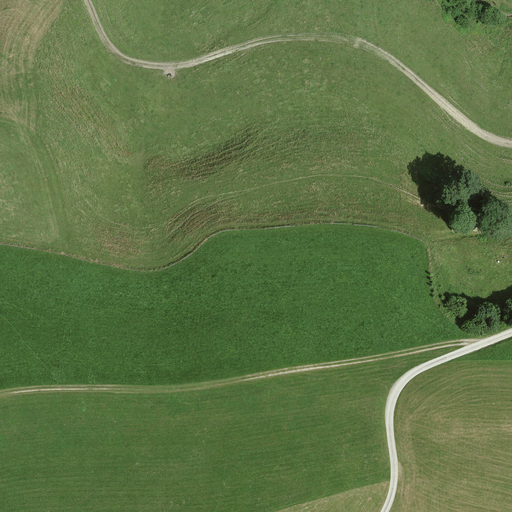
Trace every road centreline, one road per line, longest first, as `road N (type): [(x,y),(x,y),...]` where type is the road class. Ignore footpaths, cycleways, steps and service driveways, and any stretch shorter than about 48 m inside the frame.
road 1 (track): [(87,0),(104,41),(136,65),(176,68),(288,37),(368,48),(477,133),(511,146)]
road 2 (track): [(0,395),(211,388),(480,344)]
road 3 (track): [(384,511),(394,471),(395,390),(424,366),(480,344)]
